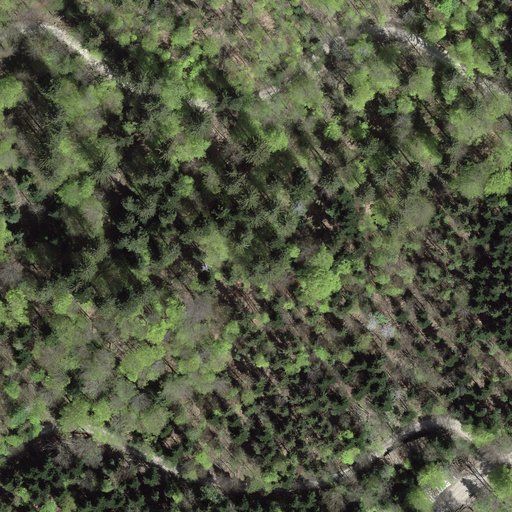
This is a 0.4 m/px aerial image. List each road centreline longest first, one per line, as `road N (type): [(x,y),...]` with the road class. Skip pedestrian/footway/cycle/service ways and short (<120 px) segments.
road 1 (track): [(0,35),(42,27),(123,83),(220,103),(281,86),(335,41),(380,31),(408,37),(511,93)]
road 2 (track): [(0,460),(42,431),(74,426),(179,472),(292,486),(350,472),(410,429),(436,422),(457,426),(492,464)]
